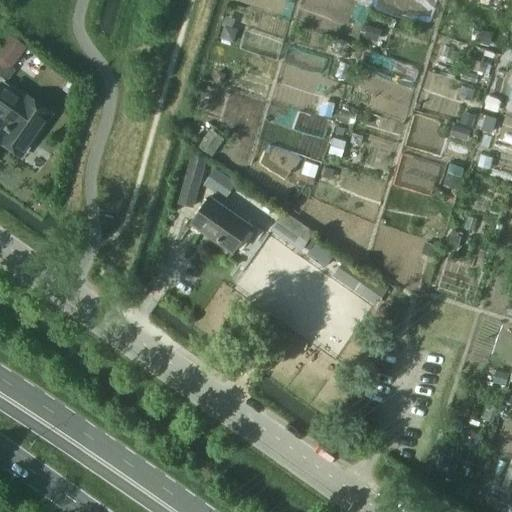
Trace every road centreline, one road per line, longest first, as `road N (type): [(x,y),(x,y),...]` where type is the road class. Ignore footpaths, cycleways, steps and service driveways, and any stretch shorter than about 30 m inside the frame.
road 1 (unclassified): [(372,511),(0,245)]
road 2 (secondary): [(193,511),(0,381)]
